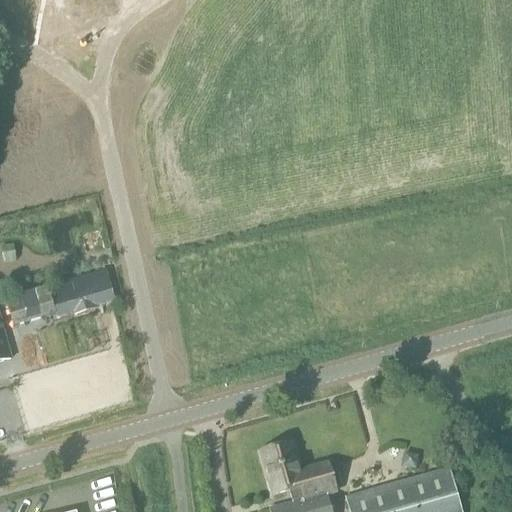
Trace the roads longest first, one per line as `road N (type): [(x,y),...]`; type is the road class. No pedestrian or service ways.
road 1 (secondary): [(0,469),(434,347)]
road 2 (unclassified): [(511,479),(434,347)]
